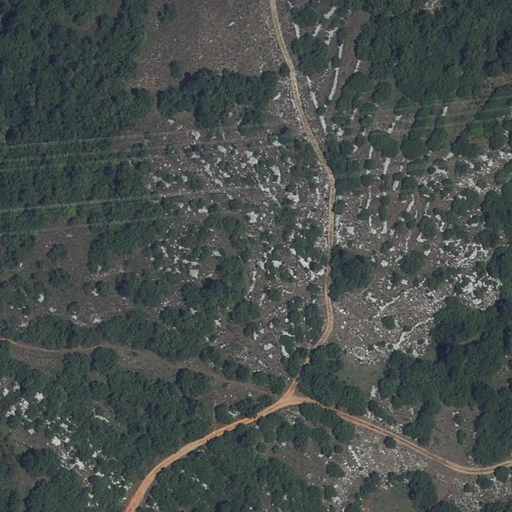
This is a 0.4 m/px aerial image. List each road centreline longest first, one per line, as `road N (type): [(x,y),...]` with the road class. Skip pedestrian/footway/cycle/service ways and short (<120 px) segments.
road 1 (track): [(292,400),(330,328),(334,180),(302,105),(275,0)]
road 2 (track): [(292,400),(479,472),(511,463)]
road 3 (track): [(292,400),(172,461),(134,511)]
